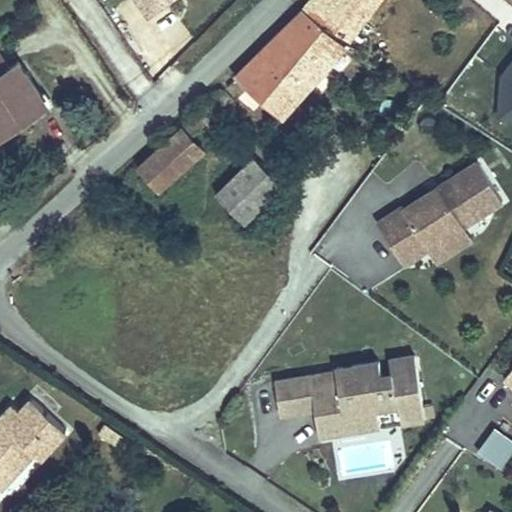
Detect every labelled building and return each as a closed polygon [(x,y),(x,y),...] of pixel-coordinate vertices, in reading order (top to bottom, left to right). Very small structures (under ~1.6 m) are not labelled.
[(310,0),(304,9),(324,25),(329,19),(351,38),(377,0),(310,0)] [(304,9),(235,75),(282,116),(346,43),(324,25),(304,9)] [(329,19),(324,25),(346,43),(351,38),(329,19)] [(0,52),(0,136),(24,119),(22,115),(45,99),(18,61),(10,66),(0,52)] [(139,76),(145,71),(140,65),(134,71),(139,76)] [(222,88),(204,106),(217,118),(235,101),(222,88)] [(24,119),(48,103),(45,99),(22,115),(24,119)] [(204,106),(197,112),(207,122),(210,125),(217,118),(204,106)] [(197,112),(182,127),(191,136),(207,122),(197,112)] [(182,127),(138,166),(159,190),(204,150),(191,136),(182,127)] [(282,185),(254,155),(217,191),(246,221),(282,185)] [(403,205),(377,221),(404,263),(428,248),(464,225),(503,200),(478,160),(438,186),(441,189),(433,194),(431,190),(404,207),(403,205)] [(433,194),(441,189),(438,186),(431,190),(433,194)] [(436,260),(472,237),(464,225),(428,248),(436,260)] [(312,374),(276,380),(281,412),(316,406),(320,434),(347,429),(345,412),(359,410),(366,400),(374,398),(375,407),(378,406),(399,403),(402,420),(433,415),(431,403),(423,404),(415,354),(390,358),(392,372),(382,374),(380,360),(336,366),(337,370),(339,381),(313,386),(312,374)] [(313,386),(339,381),(337,370),(312,374),(313,386)] [(0,468),(7,461),(16,469),(34,450),(40,457),(66,429),(32,397),(20,409),(14,403),(0,417),(0,418),(5,424),(0,429),(0,468)] [(380,424),(378,406),(375,407),(374,398),(366,400),(359,410),(345,412),(347,429),(380,424)] [(105,423),(99,431),(112,440),(117,431),(105,423)] [(511,436),(491,424),(475,450),(501,465),(511,447),(511,436)] [(126,437),(117,431),(112,440),(120,446),(126,437)] [(0,486),(16,469),(7,461),(0,468),(0,486)]
